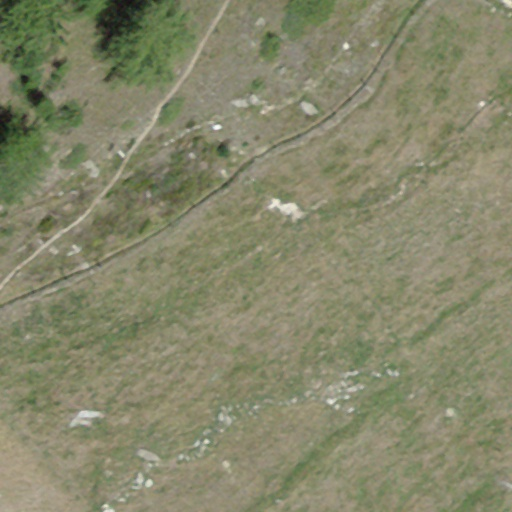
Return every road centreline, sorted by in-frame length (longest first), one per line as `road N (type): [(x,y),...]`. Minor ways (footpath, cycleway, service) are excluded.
road 1 (track): [(349,0),(271,85),(13,260)]
road 2 (track): [(13,260),(118,149),(227,0)]
